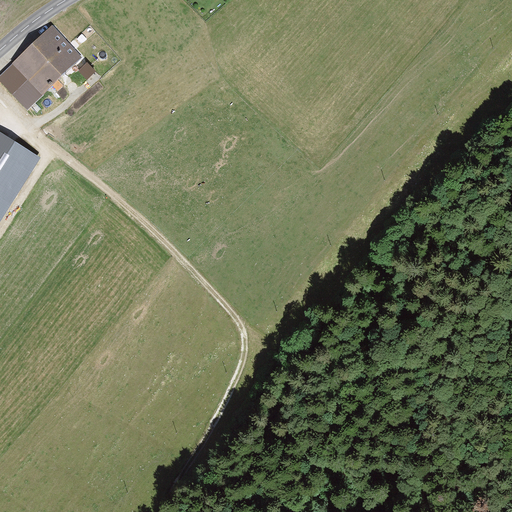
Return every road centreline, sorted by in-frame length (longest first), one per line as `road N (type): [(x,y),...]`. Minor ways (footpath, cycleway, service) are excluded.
road 1 (track): [(53,147),(129,208),(237,324)]
road 2 (track): [(0,95),(53,147),(0,233)]
